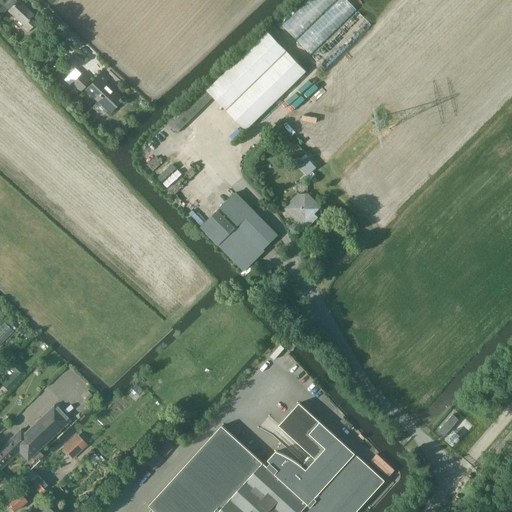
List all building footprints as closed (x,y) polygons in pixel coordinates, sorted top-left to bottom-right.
[(18,0),(17,1),(15,0),(4,0),(0,5),(0,14),(1,15),(7,9),(9,10),(8,11),(24,26),(22,28),(27,33),(36,23),(32,18),(35,15),(18,0)] [(307,0),(282,24),(311,53),(341,24),(348,31),(345,34),(353,42),(372,24),(348,0),(307,0)] [(246,130),(307,72),(267,31),(207,90),(204,87),(168,123),(177,133),(213,97),(246,130)] [(71,82),(81,92),(91,81),(81,72),(71,82)] [(121,102),(123,100),(105,82),(109,77),(104,72),(89,87),(88,87),(86,89),(110,111),(120,101),(121,102)] [(308,156),(306,154),(298,161),(301,163),(298,165),(307,175),(303,179),(304,179),(308,183),(308,190),(313,190),(313,183),(313,179),(316,175),(312,171),(317,167),(318,166),(309,155),(308,156)] [(172,162),(158,175),(163,181),(177,168),(172,162)] [(236,192),(201,227),(243,270),(264,251),(263,250),(278,235),(236,192)] [(299,194),(285,208),(305,229),(318,217),(314,213),(321,207),(308,194),(305,197),(302,194),(300,195),(299,194)] [(200,226),(204,222),(197,215),(194,212),(190,216),(200,226)] [(0,326),(0,342),(12,331),(4,322),(0,326)] [(16,333),(20,337),(26,331),(23,328),(16,333)] [(14,372),(2,384),(8,391),(26,373),(17,363),(11,370),(14,372)] [(378,371),(370,378),(388,397),(395,390),(378,371)] [(0,477),(3,474),(0,470),(0,464),(18,448),(29,459),(70,420),(55,404),(25,433),(21,429),(0,449),(0,477)] [(442,440),(457,423),(451,417),(436,435),(442,440)] [(358,511),(386,482),(322,422),(311,434),(327,449),(307,470),(300,465),(293,460),(285,455),(277,452),(265,465),(223,426),(150,506),(156,511),(358,511)] [(62,447),(72,458),(87,444),(77,433),(62,447)] [(377,452),(371,459),(389,476),(395,469),(377,452)] [(370,460),(367,463),(385,479),(388,477),(370,460)] [(40,492),(48,485),(37,475),(30,481),(29,480),(17,491),(18,492),(7,503),(15,511),(26,500),(22,496),(34,485),(40,492)] [(59,486),(51,494),(56,500),(65,492),(59,486)] [(42,511),(52,511),(55,507),(52,503),(48,507),(47,507),(42,511)]
